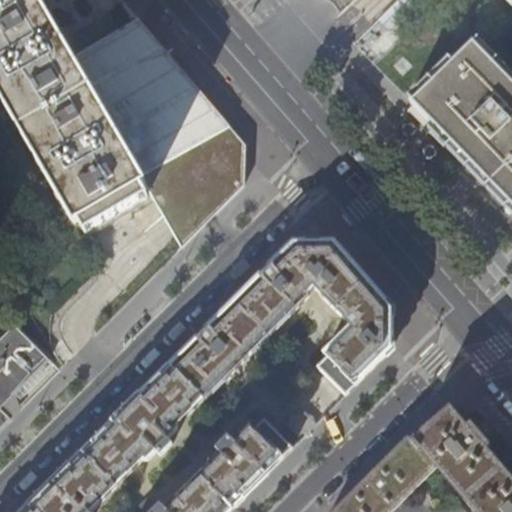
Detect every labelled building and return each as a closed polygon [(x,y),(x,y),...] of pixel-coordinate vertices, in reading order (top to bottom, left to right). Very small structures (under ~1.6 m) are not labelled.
[(144,185),(182,249),(199,232),(236,195),(244,186),(246,147),(233,132),(206,147),(207,148),(146,184),(134,165),(92,92),(56,31),(38,0),(0,0),(0,96),(75,225),(79,223),(85,234),(148,197),(142,186),(144,185)] [(511,0),(343,0),(370,27),(398,0),(511,0)] [(511,85),(473,45),(412,103),(416,108),(434,126),(487,181),(511,207),(511,85)] [(229,511),(244,498),(293,449),(264,421),(255,430),(250,425),(234,441),(231,438),(218,450),(221,453),(165,508),(163,506),(156,511),(90,511),(142,461),(146,461),(154,454),(158,458),(172,445),(167,441),(177,432),(177,427),(204,399),(205,400),(310,294),(309,294),(316,287),(323,294),(321,295),(345,319),(344,320),(350,327),(324,353),(327,357),(317,367),(346,396),(364,379),(392,350),(392,310),(384,300),(341,251),(334,243),(294,243),(287,250),(251,286),(188,349),(118,418),(58,478),(24,511),(229,511)] [(0,430),(11,420),(1,409),(35,376),(50,361),(38,349),(15,325),(0,340),(0,430)] [(390,511),(437,466),(476,511),(511,511),(511,479),(485,449),(488,446),(478,434),(471,426),(468,429),(451,409),(433,425),(411,444),(408,440),(374,474),(335,511),(390,511)]
